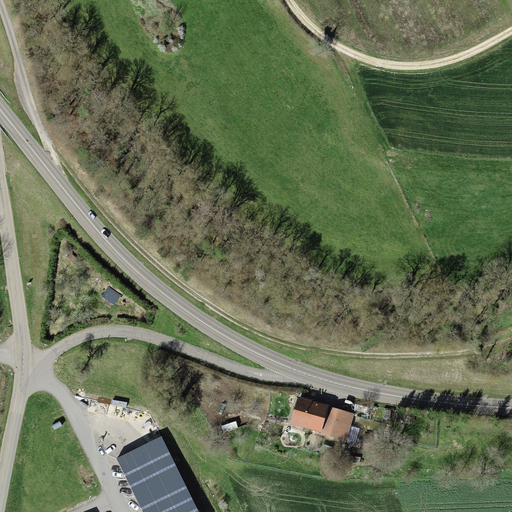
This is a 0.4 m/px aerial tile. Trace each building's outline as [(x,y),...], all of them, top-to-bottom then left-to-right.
[(107,290),(101,301),(113,309),(120,298),(107,290)] [(298,397),(292,416),(319,424),(325,405),(298,397)] [(349,414),(342,438),(352,441),(355,431),(349,429),(353,416),(349,414)] [(414,417),(397,415),(396,423),(413,425),(414,417)] [(198,511),(161,437),(118,459),(145,511),(198,511)]
